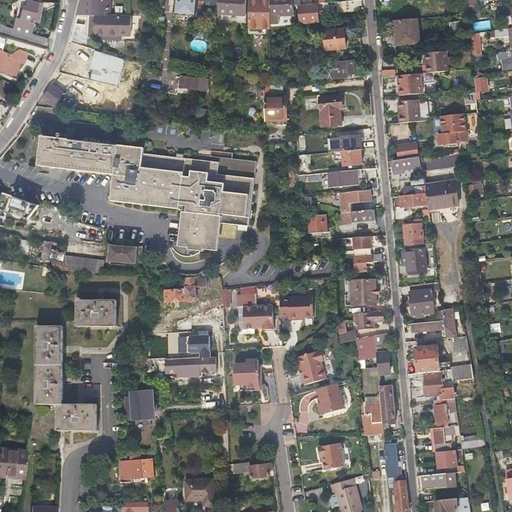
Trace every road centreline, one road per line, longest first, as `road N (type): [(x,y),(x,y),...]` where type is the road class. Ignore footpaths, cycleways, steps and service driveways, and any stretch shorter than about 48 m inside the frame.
road 1 (residential): [(412,511),(368,0)]
road 2 (residential): [(69,511),(72,462),(108,438),(106,365)]
road 3 (residential): [(0,143),(60,46),(72,0)]
